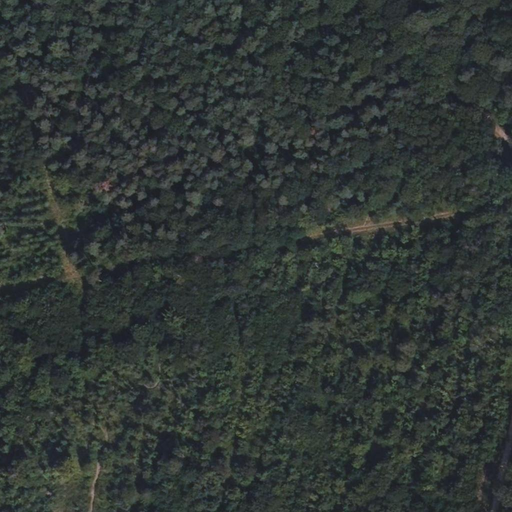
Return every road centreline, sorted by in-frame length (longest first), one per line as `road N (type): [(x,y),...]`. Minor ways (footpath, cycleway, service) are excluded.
road 1 (track): [(0,296),(511,204)]
road 2 (unknown): [(511,144),(362,0)]
